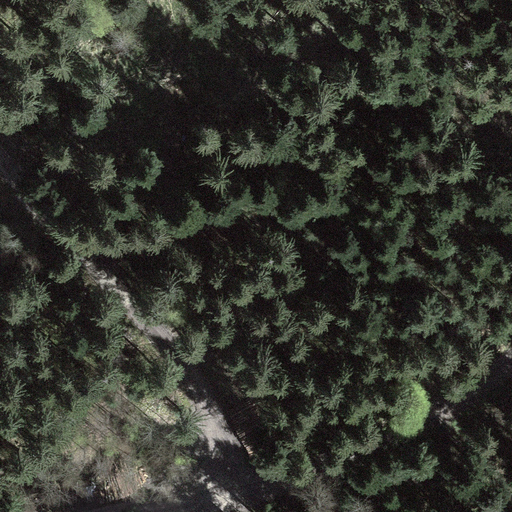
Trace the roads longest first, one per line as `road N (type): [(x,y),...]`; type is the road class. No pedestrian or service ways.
road 1 (track): [(0,159),(218,403),(218,493)]
road 2 (residential): [(207,511),(218,493),(362,448),(511,355)]
